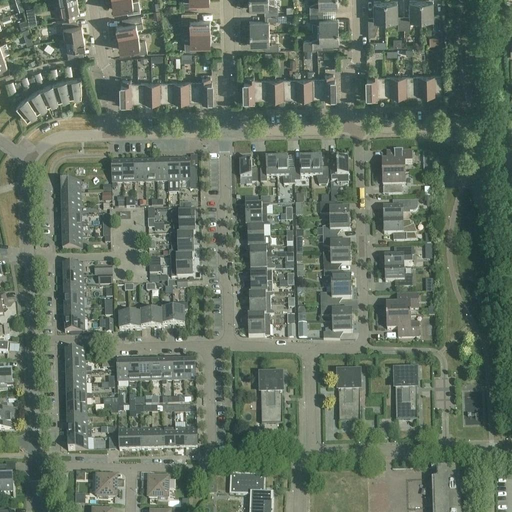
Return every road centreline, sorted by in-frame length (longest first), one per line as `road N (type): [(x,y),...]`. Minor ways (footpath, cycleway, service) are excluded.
road 1 (residential): [(363,348),(358,130)]
road 2 (residential): [(229,345),(224,133)]
road 3 (residential): [(208,347),(211,461),(197,469),(131,467)]
road 4 (residential): [(31,161),(31,340)]
road 5 (residential): [(31,340),(208,347)]
road 6 (residential): [(363,348),(442,356),(445,448)]
road 7 (residential): [(511,159),(450,127),(358,130)]
road 8 (residential): [(114,135),(113,83),(92,0)]
road 9 (residential): [(311,451),(445,448)]
road 10 (residential): [(224,133),(228,0)]
road 11 (residential): [(346,129),(346,78),(358,59),(356,0)]
road 12 (residential): [(346,129),(224,133)]
